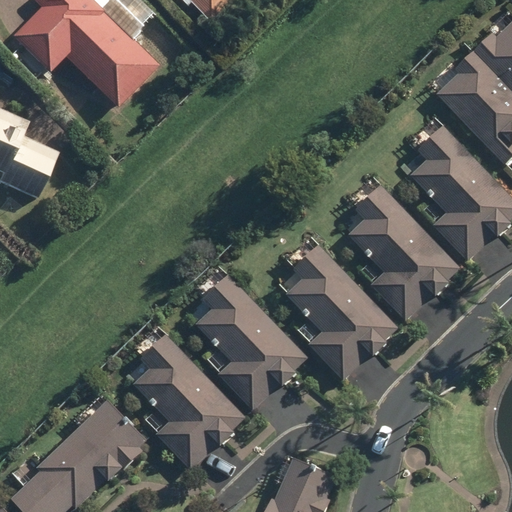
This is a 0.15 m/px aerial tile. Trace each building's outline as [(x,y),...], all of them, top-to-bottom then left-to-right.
[(42,0),(36,6),(42,12),(17,39),(54,75),(69,61),(122,112),(165,68),(139,42),(159,21),(137,0),(42,0)] [(188,0),(216,27),(243,0),(188,0)] [(437,95),(504,167),(511,160),(511,26),(498,40),(494,35),(456,70),(460,74),(437,95)] [(29,126),(0,112),(0,180),(3,182),(0,188),(38,205),(61,154),(24,137),(29,126)] [(430,164),(412,181),(447,218),(434,230),(470,265),(498,239),(502,242),(511,232),(511,198),(445,132),(421,155),(430,164)] [(368,222),(350,239),(386,276),(373,288),(408,325),(435,299),(439,303),(453,288),(450,285),(463,272),(384,190),(360,213),(368,222)] [(306,281),(288,299),(324,336),(311,348),(346,385),(373,358),(377,363),(391,349),(387,345),(401,332),(321,250),(298,272),(306,281)] [(216,311),(198,328),(233,365),(220,378),(256,414),(282,388),(287,393),(300,378),(298,375),(311,362),(231,279),(207,302),(216,311)] [(154,371),(135,389),(171,425),(158,438),(193,474),(220,448),(224,452),(238,438),(236,434),(248,422),(169,339),(145,362),(154,371)] [(111,405),(41,471),(44,475),(14,503),(22,511),(72,511),(75,510),(77,511),(79,511),(109,484),(112,487),(145,454),(143,451),(150,445),(111,405)] [(329,511),(333,503),(329,502),(338,481),(295,463),(278,504),(275,502),(270,511),(329,511)]
